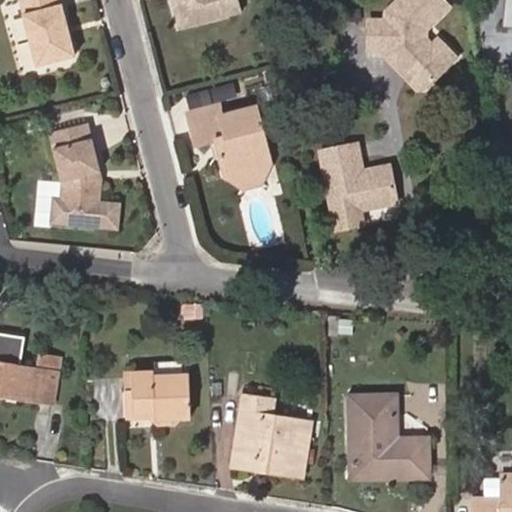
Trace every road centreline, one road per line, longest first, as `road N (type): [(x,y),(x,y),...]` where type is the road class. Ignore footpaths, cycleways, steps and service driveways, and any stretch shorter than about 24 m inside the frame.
road 1 (residential): [(121,0),(187,275)]
road 2 (residential): [(187,275),(0,253)]
road 3 (residential): [(195,511),(177,499),(62,486),(34,511)]
road 4 (residential): [(187,275),(310,288)]
